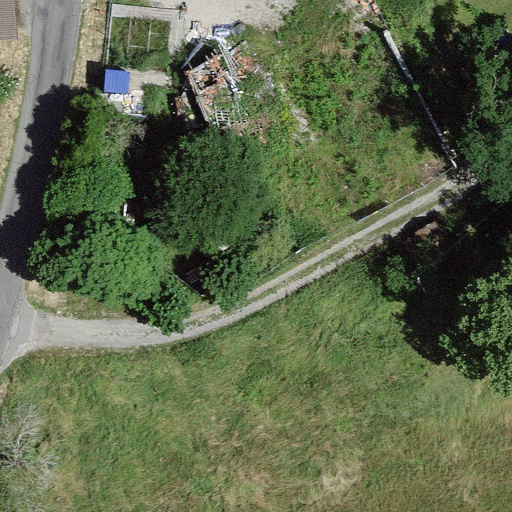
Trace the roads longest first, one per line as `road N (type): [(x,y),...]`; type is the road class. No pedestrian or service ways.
road 1 (track): [(511,156),(454,197),(218,318),(100,335),(0,332)]
road 2 (unclassified): [(0,231),(47,0)]
